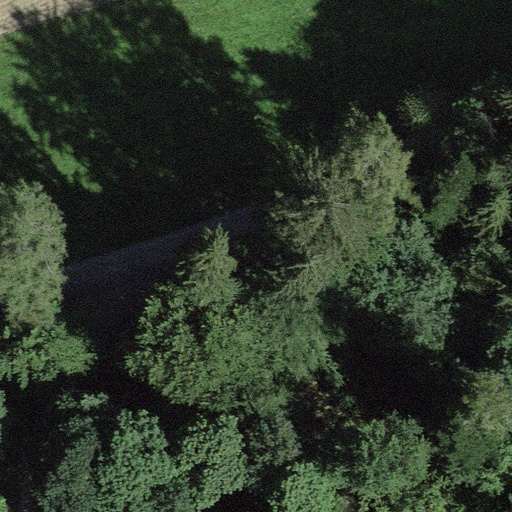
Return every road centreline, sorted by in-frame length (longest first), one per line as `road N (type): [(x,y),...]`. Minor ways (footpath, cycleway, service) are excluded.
road 1 (track): [(511,109),(222,230),(0,299)]
road 2 (track): [(141,260),(46,402),(33,511)]
